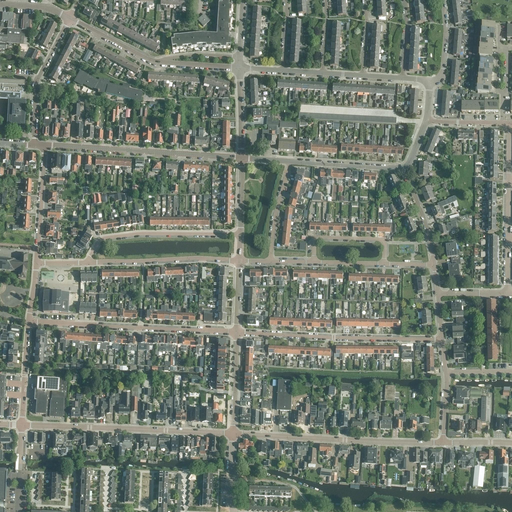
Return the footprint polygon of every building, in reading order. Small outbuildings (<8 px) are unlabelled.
[(171,39),(172,48),(172,49),(175,48),(175,50),(184,49),(184,48),(189,47),(190,48),(198,47),(198,46),(201,46),(204,46),(204,47),(213,48),(213,47),(219,47),(219,48),(227,49),(227,47),(230,47),(231,38),(228,37),(229,28),(230,28),(231,19),(230,19),(230,13),(231,13),(232,5),(230,5),(230,2),(220,1),(220,2),(218,2),(216,35),(202,34),(200,34),(172,37),(172,39),(171,39)] [(415,2),(415,9),(424,8),(423,1),(415,2)] [(83,14),(90,18),(93,19),(96,20),(99,15),(93,12),(86,8),(83,14)] [(416,16),(424,15),(424,8),(415,9),(416,16)] [(14,30),(15,16),(1,14),(1,22),(0,28),(8,29),(14,30)] [(111,18),(112,16),(110,14),(108,19),(103,17),(102,19),(103,20),(101,23),(106,26),(110,20),(111,18)] [(31,32),(33,17),(21,16),(20,31),(31,32)] [(203,27),(210,21),(206,17),(204,17),(200,21),(200,23),(203,27)] [(48,28),(54,31),(57,26),(54,24),(55,22),(50,19),(49,22),(51,23),(48,28)] [(110,20),(106,26),(112,29),(115,23),(110,20)] [(115,23),(112,29),(117,32),(121,26),(115,23)] [(123,35),(126,29),(121,26),(117,32),(123,35)] [(412,28),(411,35),(420,36),(420,29),(420,26),(415,26),(415,29),(412,28)] [(52,37),(54,31),(48,28),(45,34),(52,37)] [(20,31),(14,30),(8,29),(7,35),(3,34),(3,37),(0,36),(0,42),(3,43),(19,45),(19,44),(30,45),(31,38),(31,32),(20,31)] [(126,29),(123,35),(128,38),(131,32),(126,29)] [(144,29),(140,37),(137,35),(134,41),(139,44),(142,38),(143,36),(145,33),(146,30),(144,29)] [(128,38),(131,40),(134,41),(137,35),(131,32),(128,38)] [(38,37),(49,43),(52,37),(45,34),(44,37),(39,35),(38,37)] [(76,43),(78,44),(80,45),(81,43),(79,42),(77,41),(79,37),(72,34),(69,40),(76,43)] [(46,48),(49,43),(38,37),(37,39),(42,42),(40,45),(46,48)] [(148,41),(142,38),(139,44),(145,47),(148,41)] [(67,45),(73,49),(76,43),(69,40),(67,45)] [(145,47),(149,49),(150,50),(153,44),(148,41),(145,47)] [(158,50),(159,48),(159,47),(153,44),(150,50),(155,53),(157,49),(158,50)] [(70,54),(73,49),(67,45),(64,51),(70,54)] [(93,51),(96,53),(94,57),(96,59),(102,48),(96,45),(93,51)] [(107,51),(102,48),(96,59),(98,60),(101,55),(104,57),(107,51)] [(41,53),(34,50),(30,59),(36,62),(41,53)] [(67,60),(70,54),(64,51),(61,56),(67,60)] [(92,53),(88,51),(83,61),(87,63),(92,53)] [(113,54),(107,51),(104,57),(109,60),(113,54)] [(115,63),(118,57),(113,54),(109,60),(115,63)] [(64,65),(67,60),(61,56),(58,62),(64,65)] [(120,66),(124,60),(118,57),(115,63),(120,66)] [(126,69),(129,62),(124,60),(120,66),(126,69)] [(62,70),(63,68),(65,68),(68,70),(69,67),(66,66),(64,65),(58,62),(55,67),(62,70)] [(131,72),(134,65),(129,62),(126,69),(131,72)] [(140,68),(134,65),(131,72),(137,75),(140,68)] [(52,73),(59,76),(62,70),(55,67),(52,73)] [(129,89),(129,86),(123,84),(122,87),(109,84),(109,81),(100,79),(98,81),(88,76),(80,71),(75,82),(82,86),(83,84),(95,91),(106,94),(106,93),(140,102),(142,94),(143,92),(129,89)] [(56,82),(59,76),(52,73),(50,78),(56,82)] [(25,82),(13,81),(0,80),(0,98),(10,99),(8,128),(24,129),(25,102),(18,102),(18,97),(19,95),(20,95),(20,94),(23,94),(23,91),(24,91),(25,82)] [(229,84),(223,82),(220,94),(220,95),(222,96),(224,90),(228,91),(229,84)] [(218,105),(218,102),(211,102),(211,118),(218,118),(221,118),(221,113),(218,113),(218,105)] [(252,119),(253,119),(253,122),(259,123),(259,119),(262,119),(262,116),(267,117),(266,126),(268,126),(277,127),(278,127),(279,122),(272,122),(272,112),(264,111),(264,110),(252,111),(252,119)] [(61,116),(60,120),(60,127),(62,127),(61,137),(63,137),(64,138),(67,138),(67,137),(69,137),(70,125),(71,125),(71,120),(69,120),(69,122),(63,122),(63,119),(65,119),(65,117),(61,116)] [(50,120),(43,120),(43,124),(46,124),(46,128),(43,128),(42,136),(43,136),(44,137),(45,137),(46,136),(48,136),(49,125),(50,125),(50,120)] [(56,125),(53,125),(53,129),(53,128),(52,137),(58,137),(59,129),(60,129),(60,127),(60,120),(56,120),(56,125)] [(162,144),(163,134),(163,133),(157,132),(157,131),(158,131),(159,121),(154,121),(153,131),(155,131),(154,139),(157,139),(156,143),(162,144)] [(294,152),(295,141),(281,140),(281,138),(281,137),(281,135),(281,133),(281,131),(281,130),(282,129),(296,130),(296,123),(280,122),(279,127),(279,129),(279,135),(279,140),(278,150),(294,152)] [(76,125),(76,126),(76,130),(75,130),(75,134),(75,138),(82,139),(83,127),(83,123),(80,123),(80,124),(77,124),(76,125)] [(279,129),(279,127),(278,127),(277,127),(268,126),(268,131),(262,131),(261,144),(267,145),(268,145),(275,146),(275,140),(277,140),(277,135),(279,135),(279,129)] [(434,129),(432,135),(438,138),(441,132),(434,129)] [(145,138),(145,142),(150,142),(151,130),(145,130),(145,134),(143,134),(143,138),(145,138)] [(464,143),(464,131),(458,131),(458,134),(455,134),(455,140),(462,140),(462,143),(464,143)] [(475,143),(475,141),(477,141),(477,136),(475,136),(475,131),(469,131),(469,140),(473,141),(472,143),(475,143)] [(430,141),(436,144),(438,138),(432,135),(430,141)] [(298,145),(299,145),(299,152),(305,152),(306,140),(303,140),(303,142),(298,141),(298,145)] [(436,144),(430,141),(427,147),(434,149),(436,144)] [(434,149),(427,147),(425,152),(431,155),(434,149)] [(16,154),(16,162),(15,162),(14,167),(24,167),(24,163),(23,163),(23,154),(16,154)] [(25,162),(25,168),(24,172),(28,173),(29,165),(36,166),(37,159),(36,159),(36,155),(35,155),(34,154),(33,154),(32,155),(29,155),(29,163),(28,163),(28,162),(25,162)] [(62,171),(63,156),(62,156),(52,155),(52,158),(51,167),(51,170),(52,170),(62,171)] [(70,171),(71,156),(63,156),(62,171),(70,171)] [(76,165),(80,166),(81,158),(75,157),(74,165),(75,165),(74,167),(72,167),(72,172),(76,172),(77,167),(76,167),(76,165)] [(136,161),(135,170),(143,170),(144,162),(136,161)] [(420,170),(429,171),(429,165),(430,165),(430,161),(426,161),(425,164),(420,164),(420,170)] [(160,170),(161,163),(154,162),(154,166),(153,166),(152,172),(159,172),(160,170)] [(297,176),(309,179),(312,180),(313,178),(304,175),(305,172),(299,170),(297,176)] [(424,180),(429,180),(429,177),(428,177),(429,171),(420,170),(419,176),(425,177),(424,180)] [(63,185),(63,178),(61,178),(62,175),(57,174),(57,178),(50,178),(50,184),(57,184),(63,185)] [(389,178),(391,185),(399,182),(398,178),(396,178),(395,176),(394,175),(392,177),(389,178)] [(301,187),(302,184),(295,182),(294,188),(306,191),(306,188),(301,187)] [(397,190),(400,189),(399,186),(401,185),(399,182),(391,185),(394,191),(397,190)] [(422,190),(424,196),(432,193),(430,187),(431,187),(430,184),(425,186),(426,188),(422,190)] [(292,194),(299,196),(301,196),(302,192),(305,193),(306,191),(294,188),(292,194)] [(432,203),(437,201),(436,198),(435,199),(432,193),(424,196),(426,202),(431,200),(432,203)] [(397,200),(400,206),(408,203),(406,199),(404,200),(403,197),(400,198),(400,199),(397,200)] [(56,198),(49,198),(48,204),(56,204),(55,209),(60,209),(62,209),(62,206),(60,205),(60,201),(58,200),(59,198),(56,198)] [(435,218),(442,215),(441,212),(444,210),(442,206),(452,202),(451,199),(448,200),(439,204),(440,206),(439,207),(432,210),(435,218)] [(402,212),(405,211),(406,212),(408,211),(408,210),(407,207),(409,207),(408,203),(400,206),(402,212)] [(47,218),(55,218),(60,218),(60,209),(55,209),(55,212),(48,212),(47,218)] [(138,211),(135,211),(136,216),(137,218),(136,218),(137,225),(140,225),(140,226),(143,225),(143,224),(144,224),(143,217),(145,217),(145,214),(139,215),(138,211)] [(131,226),(130,216),(126,217),(126,213),(123,213),(125,227),(131,226)] [(119,228),(118,218),(117,214),(111,215),(111,216),(113,228),(119,228)] [(441,236),(448,234),(447,233),(457,230),(455,222),(461,221),(460,217),(450,220),(451,223),(447,224),(447,226),(445,226),(439,227),(440,231),(439,231),(440,236),(441,236)] [(406,221),(408,227),(416,224),(415,220),(413,221),(412,219),(411,218),(408,219),(409,220),(406,221)] [(58,232),(59,224),(53,223),(53,225),(47,225),(47,231),(57,231),(58,232)] [(414,233),(417,232),(417,231),(416,229),(418,228),(416,224),(408,227),(411,234),(414,233)] [(81,237),(89,242),(92,237),(90,235),(91,233),(87,230),(86,233),(83,233),(81,237)] [(57,233),(57,231),(47,231),(46,237),(53,237),(56,237),(56,240),(59,240),(60,233),(57,233)] [(89,242),(81,237),(79,236),(77,238),(81,241),(80,244),(86,248),(89,242)] [(446,245),(447,252),(457,250),(456,244),(458,244),(458,240),(450,241),(450,245),(446,245),(446,246),(446,245)] [(459,250),(457,250),(447,252),(448,258),(452,258),(452,262),(460,261),(459,250)] [(0,270),(10,271),(13,271),(19,272),(18,278),(26,279),(27,271),(28,263),(27,263),(28,254),(20,254),(20,260),(18,260),(16,259),(16,260),(14,260),(11,259),(0,258),(0,270)] [(449,266),(450,272),(460,271),(459,265),(461,265),(461,264),(464,263),(464,260),(460,261),(452,262),(453,266),(448,266),(449,266)] [(228,278),(228,269),(220,269),(220,278),(226,278),(228,278)] [(454,278),(455,282),(462,281),(462,277),(460,277),(460,271),(450,272),(450,279),(454,278)] [(416,276),(416,279),(417,279),(418,285),(427,284),(426,278),(421,279),(420,276),(416,276)] [(428,291),(427,284),(418,285),(419,292),(418,292),(418,295),(423,294),(422,291),(428,291)] [(69,293),(44,292),(43,305),(43,313),(68,314),(68,313),(69,298),(69,293)] [(452,305),(453,311),(462,311),(462,307),(465,307),(465,300),(456,301),(457,305),(452,305)] [(425,310),(420,310),(421,313),(422,313),(422,319),(431,318),(431,312),(425,312),(425,310)] [(464,311),(462,311),(453,311),(453,318),(456,318),(456,322),(465,321),(464,311)] [(210,314),(206,314),(204,314),(204,322),(222,323),(222,315),(218,314),(210,314)] [(262,323),(263,317),(253,316),(252,318),(248,318),(248,325),(256,325),(256,322),(259,322),(262,323)] [(431,318),(422,319),(423,325),(422,325),(422,329),(427,328),(426,325),(432,325),(431,318)] [(453,326),(454,332),(463,332),(463,326),(465,325),(465,321),(456,322),(457,326),(453,326)] [(7,342),(9,332),(9,331),(7,331),(7,325),(0,323),(0,331),(0,330),(3,330),(2,335),(1,335),(0,341),(7,342)] [(7,342),(14,342),(15,333),(19,334),(20,328),(11,327),(11,332),(9,332),(7,342)] [(465,332),(463,332),(454,332),(454,339),(457,339),(458,343),(466,342),(465,332)] [(196,349),(196,352),(196,353),(199,354),(199,349),(204,350),(204,347),(202,346),(203,340),(202,340),(202,339),(200,339),(199,340),(196,340),(196,347),(196,349)] [(213,347),(225,348),(225,341),(219,341),(218,345),(216,345),(210,345),(210,349),(213,349),(213,347)] [(454,347),(455,353),(464,353),(464,349),(466,349),(466,342),(458,343),(458,347),(454,347)] [(403,359),(414,359),(414,354),(412,354),(412,348),(403,348),(403,354),(403,359)] [(458,360),(459,364),(467,363),(466,353),(464,353),(455,353),(455,360),(458,360)] [(17,365),(17,358),(9,357),(8,363),(7,363),(7,367),(14,368),(14,364),(17,365)] [(63,418),(65,380),(38,378),(37,390),(35,390),(35,395),(34,401),(35,401),(37,401),(36,415),(46,415),(45,417),(63,418)] [(293,385),(293,381),(291,381),(279,381),(277,411),(292,412),(293,385)] [(396,387),(386,386),(385,401),(395,402),(395,399),(395,396),(396,387)] [(454,404),(464,404),(464,405),(470,405),(470,399),(470,390),(465,390),(465,388),(455,388),(454,397),(454,404)] [(481,399),(481,390),(476,390),(476,389),(471,389),(470,390),(470,399),(481,399)] [(80,418),(81,400),(82,400),(82,394),(76,393),(76,400),(78,400),(78,402),(72,402),(72,409),(71,409),(71,418),(80,418)] [(129,415),(129,406),(130,394),(123,394),(122,405),(119,405),(119,414),(129,415)] [(112,414),(112,407),(115,407),(115,398),(109,398),(107,398),(107,400),(106,400),(106,412),(106,414),(112,414)] [(482,398),(481,419),(481,423),(482,423),(490,423),(491,398),(482,398)] [(104,412),(106,412),(106,400),(102,400),(102,403),(101,403),(101,408),(98,408),(98,419),(104,419),(104,412)] [(166,406),(167,406),(166,411),(166,406),(159,405),(159,411),(161,411),(163,411),(163,412),(162,412),(162,421),(168,421),(168,414),(174,414),(174,401),(167,401),(166,406)] [(324,427),(325,420),(324,420),(324,418),(324,413),(327,413),(327,403),(319,402),(319,409),(322,409),(322,413),(318,413),(318,420),(316,419),(315,427),(324,427)] [(16,412),(17,405),(8,405),(8,404),(5,404),(4,404),(4,410),(7,411),(7,417),(13,418),(14,414),(16,414),(16,412)] [(213,420),(215,420),(214,423),(222,423),(222,415),(216,415),(216,412),(217,412),(217,411),(218,404),(213,404),(213,411),(213,420)] [(94,419),(94,409),(93,409),(93,405),(85,405),(85,408),(83,408),(83,417),(86,417),(86,418),(94,419)] [(152,412),(152,405),(143,405),(143,409),(142,421),(147,421),(148,412),(152,412)] [(309,414),(310,406),(303,405),(303,408),(301,408),(301,413),(295,413),(295,419),(296,419),(296,424),(297,424),(298,425),(300,425),(301,424),(304,424),(305,414),(309,414)] [(250,424),(251,415),(245,415),(246,409),(241,409),(241,416),(242,416),(241,424),(250,424)] [(272,425),(272,417),(269,417),(269,412),(265,411),(264,415),(263,415),(263,413),(261,413),(261,417),(262,417),(262,425),(265,425),(272,425)] [(378,429),(378,422),(379,422),(379,420),(379,415),(375,414),(375,413),(372,413),(372,412),(368,411),(367,421),(372,422),(372,429),(378,429)] [(347,422),(351,422),(351,414),(344,413),(344,416),(343,416),(343,420),(342,420),(342,428),(347,428),(347,422)] [(336,428),(336,419),(339,419),(339,415),(335,414),(335,418),(331,418),(331,420),(330,420),(330,425),(331,425),(331,427),(336,428)] [(288,426),(288,418),(279,417),(279,425),(288,426)] [(392,430),(392,422),(392,419),(383,418),(383,422),(381,422),(381,430),(392,430)] [(417,430),(417,425),(419,425),(420,418),(411,418),(410,430),(417,430)] [(504,419),(497,418),(495,430),(503,431),(503,427),(507,427),(507,420),(504,419)] [(481,423),(481,419),(479,419),(479,422),(475,422),(475,421),(470,421),(470,430),(474,430),(474,432),(476,432),(476,433),(479,434),(479,433),(481,433),(481,429),(482,428),(482,424),(481,424),(481,423)] [(1,435),(1,444),(6,444),(7,451),(13,451),(13,436),(10,435),(1,435)] [(66,435),(54,435),(54,438),(53,439),(53,440),(54,441),(53,450),(58,450),(58,449),(61,449),(61,454),(63,456),(66,456),(68,454),(68,450),(72,450),(72,446),(71,446),(71,441),(66,441),(66,435)] [(80,444),(80,435),(72,435),(72,442),(76,442),(77,444),(80,444)] [(88,436),(88,447),(97,447),(97,446),(102,447),(103,440),(99,440),(97,440),(97,437),(96,436),(96,435),(90,435),(90,436),(88,436)] [(106,436),(105,445),(111,445),(111,447),(117,447),(117,444),(117,437),(112,437),(112,436),(106,436)] [(122,436),(122,443),(123,443),(123,444),(122,444),(119,444),(119,448),(118,448),(118,457),(125,457),(125,449),(125,448),(131,448),(131,443),(132,443),(132,436),(122,436)] [(147,444),(148,444),(148,437),(141,437),(140,442),(140,450),(147,450),(147,444)] [(157,437),(148,437),(148,444),(149,444),(149,448),(156,448),(157,437)] [(169,451),(169,446),(169,445),(169,438),(159,437),(159,445),(165,445),(165,453),(169,453),(169,451)] [(194,441),(191,440),(191,450),(191,457),(194,457),(194,452),(199,453),(200,439),(194,439),(194,441)] [(209,451),(209,439),(204,439),(203,441),(201,441),(201,443),(200,455),(205,455),(205,451),(206,451),(209,451)] [(210,452),(218,453),(219,440),(211,439),(210,452)] [(171,446),(169,446),(169,451),(171,451),(171,448),(176,447),(176,452),(179,452),(179,440),(171,440),(171,446)] [(249,451),(249,450),(254,451),(254,444),(249,444),(250,442),(243,441),(243,444),(241,444),(240,450),(243,450),(243,452),(244,453),(246,453),(248,452),(248,451),(249,451)] [(266,454),(267,442),(259,442),(258,454),(266,454)] [(279,443),(274,443),(273,451),(273,452),(270,452),(270,456),(275,456),(276,451),(279,451),(279,454),(282,455),(282,446),(279,446),(279,443)] [(285,443),(285,446),(282,446),(282,451),(285,451),(285,450),(289,450),(288,455),(293,455),(292,457),(295,457),(295,450),(293,450),(293,443),(285,443)] [(303,456),(303,444),(298,444),(298,451),(297,457),(295,457),(295,461),(298,461),(298,459),(302,459),(302,456),(303,456)] [(339,446),(339,454),(345,455),(345,457),(347,457),(347,455),(350,455),(350,447),(339,446)] [(317,455),(316,455),(316,450),(310,449),(310,456),(309,456),(308,465),(316,465),(317,455)] [(365,464),(371,464),(372,450),(366,449),(366,456),(363,456),(362,464),(365,464)] [(380,457),(377,457),(378,450),(372,450),(371,464),(377,465),(380,465),(380,457)] [(430,450),(430,458),(431,458),(431,463),(428,463),(427,469),(428,469),(427,471),(431,471),(431,464),(436,464),(436,462),(436,458),(436,450),(430,450)] [(390,464),(395,464),(402,465),(402,470),(406,470),(407,458),(403,458),(403,452),(399,452),(399,451),(395,451),(395,452),(391,452),(391,456),(390,456),(390,464)] [(446,465),(450,465),(454,466),(454,458),(455,458),(455,455),(454,455),(454,451),(447,451),(447,460),(446,460),(446,465)] [(480,453),(480,460),(485,460),(485,461),(493,461),(494,451),(486,451),(486,453),(480,453)] [(509,459),(508,459),(509,453),(506,453),(506,452),(500,451),(499,461),(501,461),(501,466),(498,466),(498,488),(502,488),(502,490),(508,490),(508,488),(509,459)] [(350,456),(349,469),(355,469),(354,470),(355,471),(356,471),(357,471),(358,471),(359,470),(361,453),(354,452),(353,457),(350,456)] [(474,468),(474,459),(471,459),(471,454),(459,453),(459,457),(458,457),(458,464),(459,465),(463,465),(463,469),(467,469),(467,467),(474,468)] [(475,467),(473,487),(483,488),(485,468),(475,467)] [(332,471),(321,469),(320,476),(331,478),(332,471)]
